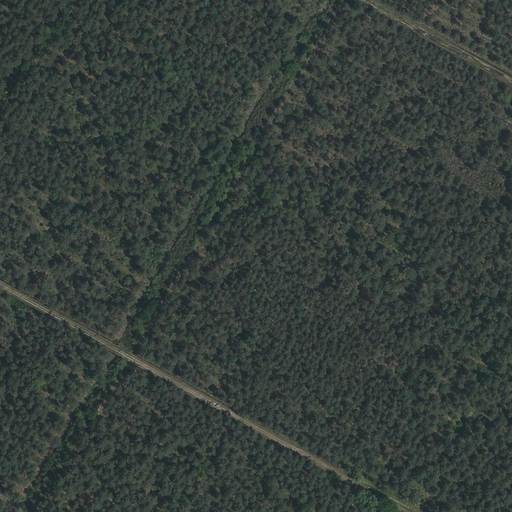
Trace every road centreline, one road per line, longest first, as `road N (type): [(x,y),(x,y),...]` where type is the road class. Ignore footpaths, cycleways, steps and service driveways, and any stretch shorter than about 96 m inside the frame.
road 1 (track): [(408,511),(0,286)]
road 2 (track): [(511,80),(368,0)]
